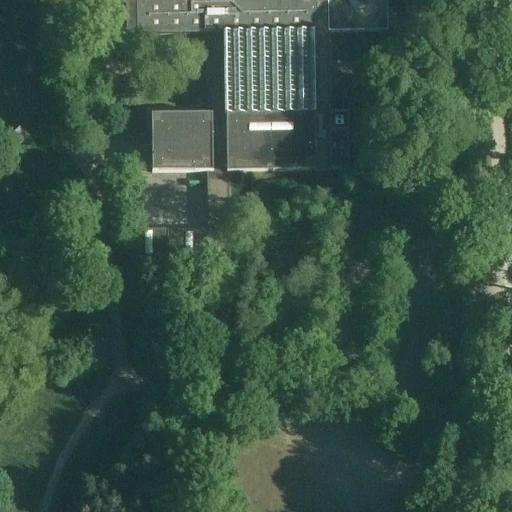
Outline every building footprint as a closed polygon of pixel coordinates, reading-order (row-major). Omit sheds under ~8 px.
[(111,0),(112,62),(127,61),(127,63),(127,65),(128,65),(128,38),(205,36),(210,36),(210,35),(223,35),(316,33),(315,2),(315,1),(231,3),(230,0),(111,0)] [(327,0),(327,2),(315,2),(316,33),(327,33),(327,34),(329,34),(386,33),(386,0),(327,0)] [(316,33),(223,35),(225,174),(228,174),(347,173),(347,114),(329,114),(329,71),(329,34),(327,34),(327,33),(316,33)] [(208,231),(128,233),(128,261),(214,259),(229,259),(228,174),(225,174),(223,35),(210,35),(210,36),(211,116),(212,173),(213,231),(208,231)] [(206,116),(151,117),(152,174),(207,173),(212,173),(211,116),(206,116)]
